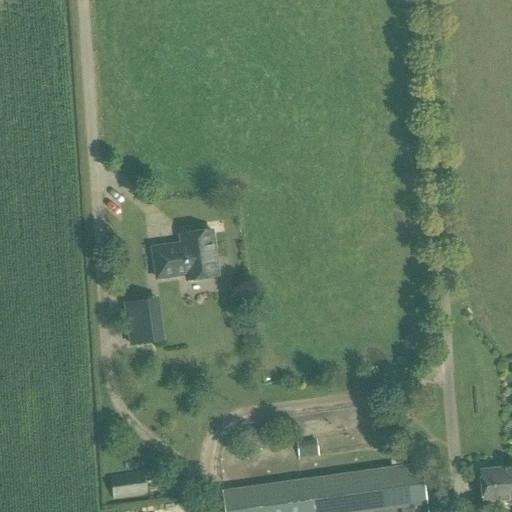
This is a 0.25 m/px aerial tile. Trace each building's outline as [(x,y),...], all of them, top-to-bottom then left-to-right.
[(218,275),(212,231),(180,235),(181,244),(152,248),(156,279),(185,275),(186,280),(218,275)] [(128,346),(158,342),(153,298),(123,302),(128,346)] [(303,455),(323,449),(319,436),(299,443),(303,455)] [(427,511),(420,464),(222,492),(225,511),(366,511),(408,506),(408,511),(427,511)] [(511,511),(511,467),(480,471),(483,502),(497,501),(498,511),(511,511)] [(142,472),(126,474),(110,477),(113,497),(129,495),(145,493),(142,472)]
